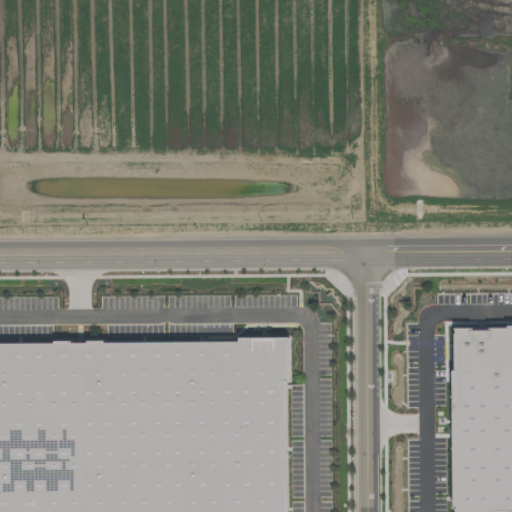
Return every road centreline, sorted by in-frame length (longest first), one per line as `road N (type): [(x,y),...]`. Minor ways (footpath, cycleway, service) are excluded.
road 1 (tertiary): [(0,248),(511,243)]
road 2 (residential): [(365,511),(363,245)]
